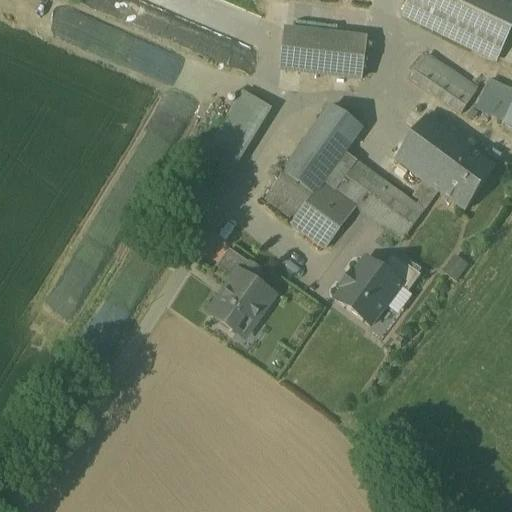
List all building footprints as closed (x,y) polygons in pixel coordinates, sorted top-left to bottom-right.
[(221,0),(135,0),(174,12),(164,42),(254,71),(271,16),(221,0)] [(511,0),(411,0),(403,18),(495,63),(511,28),(511,0)] [(365,42),(286,33),(281,73),(360,82),(365,42)] [(476,93),(426,59),(420,67),(419,67),(410,81),(461,116),(476,93)] [(511,112),(511,92),(490,82),(477,112),(506,125),(511,112)] [(243,95),(205,157),(209,159),(188,193),(210,207),(213,208),(271,112),(243,95)] [(331,109),(265,203),(294,225),(295,226),(321,189),(362,131),(331,109)] [(495,171),(426,120),(396,163),(424,184),(438,194),(465,214),(495,171)] [(417,208),(356,164),(334,193),(360,212),(359,213),(402,245),(424,214),(417,208)] [(424,184),(413,199),(420,204),(417,208),(424,213),(438,194),(424,184)] [(354,212),(321,189),(295,226),(294,225),(292,228),(324,252),(354,212)] [(259,274),(230,253),(218,270),(234,282),(239,276),(252,285),(259,274)] [(392,259),(381,275),(405,291),(416,275),(392,259)] [(453,261),(444,273),(456,283),(465,270),(453,261)] [(381,275),(365,264),(336,306),(376,333),(405,291),(381,275)] [(88,345),(113,357),(149,285),(124,273),(88,345)] [(252,285),(239,276),(234,282),(210,317),(238,337),(248,323),(254,327),(273,300),(252,285)]
